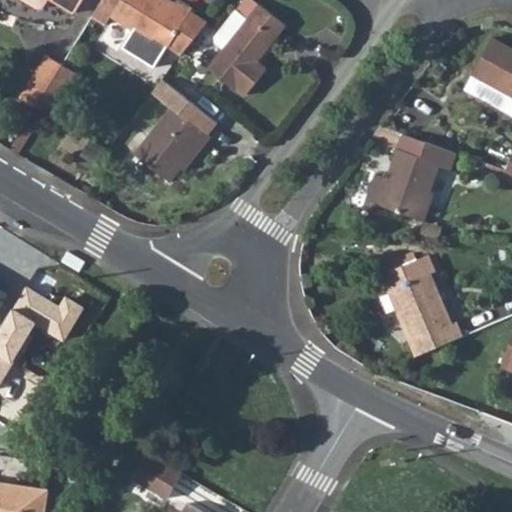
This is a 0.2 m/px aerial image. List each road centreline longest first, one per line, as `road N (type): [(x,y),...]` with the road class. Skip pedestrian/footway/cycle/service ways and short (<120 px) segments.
road 1 (residential): [(265,263),(289,216),(418,44),(426,0)]
road 2 (residential): [(400,0),(373,22),(218,233)]
road 3 (tertiary): [(0,180),(175,284)]
road 4 (tertiary): [(363,397),(511,462)]
road 5 (tertiary): [(235,321),(363,397)]
road 6 (residential): [(294,511),(363,397)]
